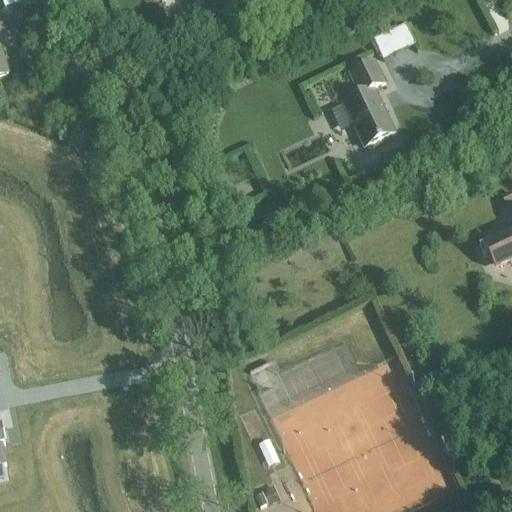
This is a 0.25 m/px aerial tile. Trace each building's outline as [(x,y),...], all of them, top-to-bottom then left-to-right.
[(0,79),(7,78),(0,55),(0,44),(31,35),(23,11),(0,18),(0,79)] [(374,43),(383,63),(416,48),(406,28),(374,43)] [(343,107),(364,151),(396,136),(374,92),(385,87),(375,64),(349,77),(360,98),(343,107)] [(511,236),(499,243),(501,246),(492,250),(490,255),(494,265),(500,267),(509,263),(510,266),(511,264),(511,236)] [(305,454),(283,460),(293,494),(314,488),(305,454)]
